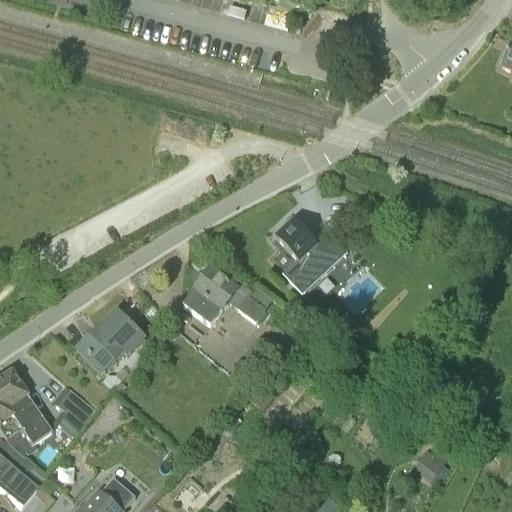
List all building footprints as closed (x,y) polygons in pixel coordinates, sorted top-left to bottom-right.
[(511,46),(507,58),(505,57),(501,65),(503,66),(501,70),(511,74),(511,46)] [(295,223),(276,241),(296,265),(282,277),(302,299),(347,255),(328,235),(315,247),(295,223)] [(184,310),(200,322),(210,329),(228,305),(238,313),(236,315),(254,329),(265,315),(247,301),(254,292),(244,283),(236,292),(211,273),(195,294),(184,310)] [(100,331),(80,352),(104,375),(123,357),(126,360),(145,341),(117,315),(101,332),(100,331)] [(412,354),(400,347),(388,366),(399,374),(412,354)] [(289,362),(310,371),(315,361),(294,351),(289,362)] [(427,398),(447,367),(427,353),(406,385),(427,398)] [(376,378),(358,369),(350,385),(368,394),(376,378)] [(455,376),(440,402),(462,415),(477,389),(455,376)] [(51,436),(9,377),(0,383),(0,398),(34,448),(51,436)] [(34,448),(0,398),(0,435),(5,444),(16,437),(22,446),(25,444),(30,451),(34,448)] [(78,399),(57,427),(75,441),(96,412),(78,399)] [(413,474),(432,488),(443,472),(442,471),(424,458),(413,474)] [(0,495),(19,511),(20,511),(35,493),(0,463),(0,495)] [(33,472),(24,483),(35,492),(44,481),(33,472)] [(125,511),(136,501),(114,481),(101,496),(99,495),(84,511),(125,511)]
